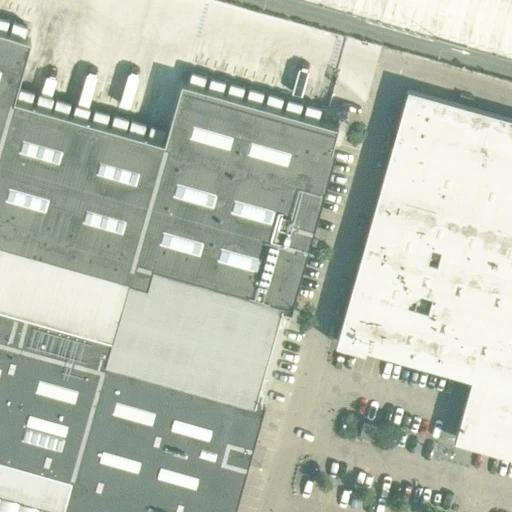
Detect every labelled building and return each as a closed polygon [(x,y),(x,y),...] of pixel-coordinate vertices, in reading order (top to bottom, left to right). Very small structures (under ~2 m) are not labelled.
[(511,0),(336,0),(487,42),(511,49),(511,0)] [(0,250),(153,295),(160,269),(282,304),(286,305),(336,128),(314,122),(320,101),(186,63),(169,125),(16,82),(33,21),(0,11),(0,250)] [(390,146),(335,343),(364,351),(364,347),(470,377),(453,439),(511,455),(511,116),(410,88),(394,147),(390,146)] [(0,476),(65,495),(60,511),(228,511),(258,405),(254,404),(105,362),(110,343),(0,311),(0,476)] [(0,511),(54,511),(56,507),(0,491),(0,511)]
